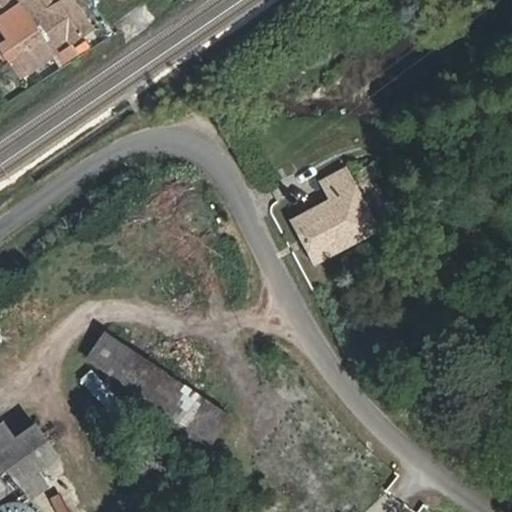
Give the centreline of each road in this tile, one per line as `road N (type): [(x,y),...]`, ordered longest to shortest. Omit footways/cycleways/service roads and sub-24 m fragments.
road 1 (unclassified): [(498,511),(402,443),(288,304),(218,163),(182,137),(131,141),(0,226)]
road 2 (track): [(288,304),(230,329),(218,321),(83,315),(47,358),(45,399),(102,498),(99,511)]
road 3 (track): [(230,329),(259,448),(221,511)]
